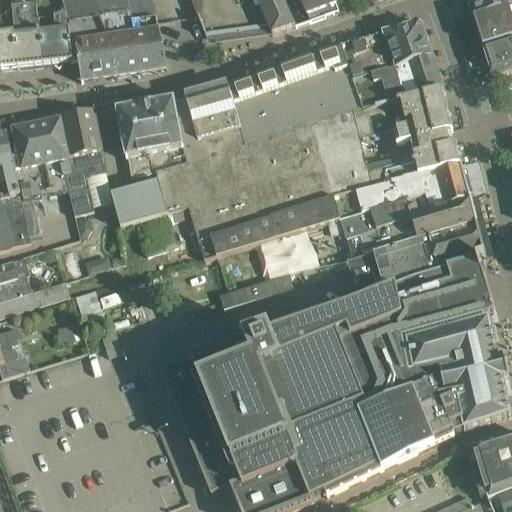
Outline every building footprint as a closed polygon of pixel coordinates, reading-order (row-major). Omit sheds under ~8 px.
[(0,0),(0,72),(19,71),(14,37),(11,11),(10,0),(0,0)] [(104,82),(90,0),(61,0),(65,14),(66,14),(70,28),(72,46),(76,45),(79,64),(82,85),(84,85),(104,82)] [(90,0),(104,82),(118,80),(139,76),(141,77),(143,76),(159,73),(168,72),(160,31),(159,32),(157,19),(156,20),(152,0),(90,0)] [(190,0),(207,40),(268,32),(254,0),(190,0)] [(296,30),(282,0),(254,0),(268,32),(269,31),(272,38),(296,30)] [(298,0),(306,18),(308,18),(311,25),(340,14),(335,2),(339,0),(298,0)] [(511,0),(466,0),(474,20),(511,7),(511,0)] [(511,7),(474,20),(483,49),(511,39),(511,7)] [(38,22),(39,22),(37,8),(11,11),(14,37),(19,71),(44,68),(38,22)] [(73,64),(79,64),(76,45),(72,46),(70,28),(66,14),(65,14),(54,15),(55,20),(39,22),(38,22),(44,68),(74,65),(73,64)] [(355,80),(432,58),(422,30),(423,29),(416,25),(415,26),(344,47),(355,80)] [(511,39),(483,49),(486,57),(485,57),(493,79),(511,73),(511,39)] [(443,90),(432,58),(355,80),(344,47),(341,48),(342,51),(363,114),(383,107),(443,90)] [(342,51),(336,54),(321,60),(313,63),(283,74),(301,133),(315,129),(355,117),(363,114),(342,51)] [(246,149),(301,133),(283,74),(275,77),(273,72),(257,78),(259,83),(251,86),(249,81),(234,86),(236,92),(230,94),(246,149)] [(230,94),(228,88),(186,100),(188,106),(176,110),(184,152),(181,152),(184,169),(156,176),(159,184),(112,197),(121,231),(189,212),(198,245),(271,219),(334,200),(357,193),(372,189),(360,141),(357,125),(355,117),(315,129),(301,133),(246,149),(230,94)] [(357,196),(462,168),(456,146),(454,147),(451,134),(453,133),(443,90),(383,107),(363,114),(355,117),(357,125),(403,113),(407,129),(395,136),(391,134),(360,141),(372,189),(357,193),(357,196)] [(175,103),(118,114),(127,162),(129,162),(132,183),(156,176),(184,169),(181,152),(184,152),(176,110),(175,103)] [(403,113),(357,125),(360,141),(390,134),(391,134),(395,136),(397,132),(407,129),(403,113)] [(108,177),(98,130),(95,115),(61,122),(73,177),(66,178),(70,197),(75,220),(95,215),(87,181),(108,177)] [(52,200),(70,197),(66,178),(73,177),(61,122),(38,127),(38,131),(52,200)] [(52,200),(38,131),(38,127),(13,132),(15,142),(10,144),(13,162),(14,162),(21,197),(30,241),(41,239),(34,204),(52,200)] [(10,144),(9,144),(8,137),(0,138),(0,202),(11,251),(31,246),(30,241),(21,197),(14,162),(13,162),(10,144)] [(271,219),(198,245),(205,265),(341,224),(445,193),(448,204),(452,202),(453,206),(470,201),(462,168),(357,196),(357,193),(334,200),(271,219)] [(477,225),(470,201),(453,206),(452,202),(448,204),(445,193),(341,224),(347,244),(376,233),(383,253),(422,240),(477,225)] [(11,251),(0,202),(0,255),(11,253),(11,251)] [(169,220),(138,230),(148,260),(179,250),(169,220)] [(375,297),(411,282),(484,258),(485,258),(477,225),(422,240),(383,253),(347,264),(352,282),(373,276),(377,290),(373,291),(375,297)] [(349,308),(161,374),(213,498),(230,491),(232,492),(240,511),(294,511),(313,504),(312,500),(331,492),(333,496),(421,455),(417,445),(438,437),(439,439),(441,439),(445,444),(454,438),(454,435),(463,431),(510,417),(503,383),(509,381),(505,361),(498,362),(489,322),(484,323),(471,276),(487,270),(484,259),(484,258),(411,282),(375,297),(349,308)] [(27,280),(30,279),(24,261),(0,268),(0,306),(32,296),(27,280)] [(290,278),(220,299),(224,313),(294,292),(290,278)] [(0,321),(70,300),(66,286),(32,297),(32,296),(0,306),(0,321)] [(72,329),(58,333),(63,349),(77,344),(72,329)] [(18,332),(0,337),(0,347),(20,341),(18,332)] [(0,368),(16,363),(12,350),(18,348),(17,343),(21,342),(20,341),(0,347),(0,368)] [(511,436),(472,449),(489,503),(467,511),(470,511),(489,504),(511,494),(511,436)] [(511,511),(511,494),(489,504),(470,511),(511,511)] [(469,501),(445,511),(463,511),(472,508),(469,501)]
